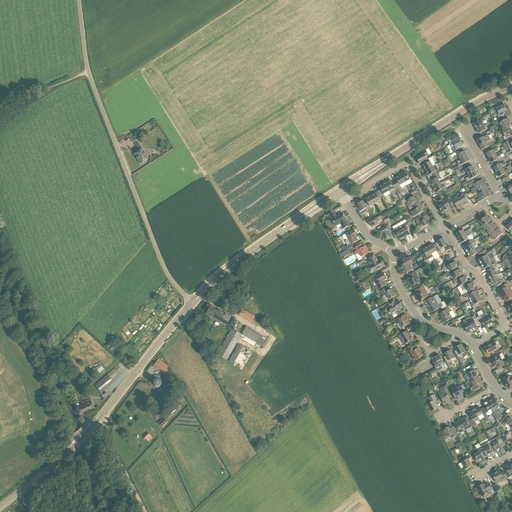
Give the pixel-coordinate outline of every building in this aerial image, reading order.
[(504,111),(507,110),(504,104),(497,108),(493,110),(495,113),(496,112),(499,118),(506,114),(504,111)] [(511,122),(510,121),(508,118),(499,123),(502,127),(500,128),(500,129),(501,132),(511,126),(509,123),(511,122)] [(485,121),(483,119),(479,121),(480,121),(474,124),(476,128),(484,124),(483,122),(485,121)] [(485,124),(484,124),(476,128),(479,134),(487,129),(486,127),(487,126),(486,124),(485,124)] [(511,136),(511,132),(510,128),(511,127),(511,126),(501,132),(502,131),(508,141),(511,139),(511,136)] [(460,140),(461,140),(458,134),(452,137),(451,134),(446,137),(448,142),(449,141),(451,145),(453,143),(460,140)] [(480,145),(487,141),(485,139),(489,137),(488,135),(477,140),(480,145)] [(463,146),(460,140),(453,143),(451,145),(450,145),(452,149),(451,149),(454,154),(459,151),(462,150),(460,147),(463,146)] [(482,150),(493,144),(491,140),(487,142),(487,141),(480,145),(482,150)] [(489,158),(496,155),(495,152),(498,150),(497,148),(487,153),(489,158)] [(149,158),(142,149),(134,154),(140,164),(149,158)] [(426,156),(429,155),(426,150),(420,153),(422,155),(417,158),(420,164),(423,161),(428,159),(426,156)] [(459,151),(454,154),(455,156),(454,157),(455,159),(459,158),(460,160),(467,156),(465,151),(460,154),(459,151)] [(508,157),(506,152),(503,154),(505,156),(502,158),(501,155),(497,157),(496,155),(489,158),(492,163),(498,160),(500,162),(508,157)] [(465,164),(470,161),(467,156),(460,160),(457,162),(459,167),(465,164)] [(426,170),(433,166),(429,159),(428,159),(423,161),(425,164),(423,165),(426,170)] [(443,162),(446,168),(451,165),(448,159),(443,162)] [(497,172),(504,169),(502,167),(506,164),(505,162),(494,168),(497,172)] [(441,168),(438,170),(436,165),(433,166),(426,170),(429,176),(432,174),(433,177),(439,174),(443,171),(441,168)] [(468,174),(475,171),(473,166),(462,172),(463,174),(467,172),(468,174)] [(499,177),(510,172),(509,169),(505,171),(504,169),(497,172),(499,177)] [(473,178),(478,176),(475,171),(468,174),(469,177),(466,179),(467,181),(465,182),(467,185),(468,184),(475,180),(473,178)] [(405,182),(406,182),(411,179),(409,177),(406,172),(403,174),(402,172),(400,174),(405,182)] [(400,185),(405,182),(400,174),(398,175),(399,176),(396,178),(397,180),(394,182),(398,188),(400,187),(400,185)] [(433,187),(441,183),(439,180),(441,179),(439,174),(433,177),(435,179),(430,182),(431,185),(432,184),(433,187)] [(472,192),(485,185),(482,180),(476,183),(475,180),(468,184),(469,187),(473,185),(475,188),(471,190),(472,192)] [(394,182),(392,183),(390,181),(387,183),(386,181),(384,183),(389,191),(394,189),(398,195),(401,194),(398,188),(394,182)] [(442,193),(448,190),(445,186),(447,185),(444,181),(441,183),(433,187),(435,190),(434,190),(436,193),(441,190),(442,193)] [(389,192),(389,191),(384,183),(382,184),(383,185),(380,187),(381,189),(378,191),(382,197),(384,195),(385,197),(391,194),(389,192)] [(488,190),(485,185),(472,192),(473,194),(477,192),(479,195),(488,190)] [(478,203),(491,196),(488,190),(479,195),(480,198),(476,200),(478,203)] [(379,198),(382,197),(378,191),(375,193),(376,194),(371,196),(375,204),(380,201),(379,198)] [(459,199),(463,206),(466,204),(466,205),(469,203),(466,198),(469,197),(466,191),(461,194),(460,193),(457,195),(459,199)] [(370,207),(375,204),(371,196),(366,199),(367,202),(365,204),(368,209),(370,207)] [(409,209),(420,203),(418,198),(416,199),(414,196),(407,200),(409,203),(407,205),(409,209)] [(459,199),(456,200),(455,198),(449,201),(452,206),(455,204),(458,209),(461,208),(460,207),(463,206),(459,199)] [(439,207),(442,212),(443,214),(446,212),(447,213),(449,212),(447,209),(450,207),(446,200),(443,201),(441,202),(442,205),(439,207)] [(365,204),(363,201),(358,204),(359,206),(357,208),(359,212),(364,209),(366,212),(369,211),(368,209),(365,204)] [(421,213),(423,212),(422,209),(423,208),(420,203),(409,209),(411,213),(414,217),(418,214),(419,217),(422,215),(421,213)] [(335,210),(331,212),(329,213),(338,229),(342,227),(343,229),(349,226),(346,220),(347,220),(342,213),(337,215),(335,210)] [(427,215),(425,216),(424,215),(422,215),(419,217),(415,220),(419,226),(418,227),(420,229),(430,224),(428,221),(430,220),(427,215)] [(489,218),(488,217),(487,215),(485,217),(483,216),(478,220),(483,225),(481,226),(483,228),(492,220),(490,218),(489,218)] [(373,227),(379,224),(378,222),(383,219),(381,216),(373,220),(372,217),(367,219),(370,225),(371,225),(373,227)] [(493,222),(494,221),(492,220),(483,228),(485,229),(486,229),(488,232),(487,232),(490,235),(498,227),(496,224),(495,225),(493,222)] [(409,226),(408,224),(407,222),(399,227),(405,238),(410,235),(409,231),(412,229),(410,227),(409,227),(409,226)] [(392,237),(389,232),(391,231),(388,225),(378,231),(381,236),(383,235),(386,240),(392,237)] [(400,240),(405,238),(399,227),(391,231),(395,238),(398,237),(400,240)] [(498,227),(490,235),(491,236),(494,240),(503,233),(500,230),(501,229),(498,227)] [(353,243),(354,243),(358,241),(355,235),(357,234),(354,229),(345,234),(348,239),(347,240),(346,242),(348,246),(345,247),(347,250),(348,249),(354,246),(353,243)] [(470,232),(468,230),(465,232),(463,230),(457,233),(458,237),(457,237),(458,239),(470,232)] [(471,235),(471,234),(470,232),(458,239),(459,241),(460,240),(462,243),(469,239),(467,237),(471,235)] [(448,244),(447,245),(443,238),(438,241),(439,242),(436,244),(441,253),(445,250),(446,252),(451,249),(448,244)] [(467,253),(479,247),(474,239),(468,243),(469,246),(465,248),(467,253)] [(441,253),(436,244),(434,245),(433,244),(428,247),(433,257),(441,253)] [(366,246),(363,248),(361,245),(355,248),(354,246),(348,249),(352,255),(354,255),(356,254),(356,255),(359,254),(361,257),(369,253),(368,250),(366,246)] [(486,252),(487,252),(485,249),(482,250),(480,246),(479,247),(467,253),(470,258),(479,253),(481,255),(486,252)] [(426,261),(433,257),(428,247),(423,250),(425,253),(422,255),(426,261)] [(349,250),(348,249),(340,254),(342,258),(351,253),(349,250)] [(492,259),(494,257),(492,254),(494,253),(492,249),(487,252),(486,252),(487,255),(479,260),(479,261),(478,262),(480,264),(481,264),(492,259)] [(371,274),(381,268),(385,266),(381,259),(378,261),(375,255),(368,259),(370,262),(369,263),(370,266),(368,267),(371,274)] [(414,264),(412,261),(410,257),(405,260),(406,263),(400,267),(402,271),(403,273),(404,273),(404,274),(413,269),(411,266),(414,264)] [(497,262),(494,257),(492,259),(481,264),(482,265),(481,266),(482,269),(484,268),(484,269),(487,268),(489,270),(497,266),(499,265),(497,262)] [(450,271),(454,269),(458,267),(457,265),(458,265),(456,262),(455,263),(455,262),(451,264),(449,262),(444,265),(446,269),(448,269),(449,269),(450,271)] [(499,270),(497,266),(489,270),(487,271),(489,274),(487,275),(490,280),(500,274),(498,271),(499,271),(499,270)] [(454,279),(459,276),(462,275),(461,273),(462,273),(460,270),(459,270),(455,272),(454,269),(450,271),(444,275),(445,277),(448,278),(450,277),(452,277),(453,277),(454,279)] [(411,288),(416,285),(422,282),(416,271),(408,275),(410,279),(408,281),(411,288)] [(379,290),(382,288),(386,286),(383,281),(387,279),(384,273),(376,277),(375,275),(369,278),(372,282),(375,282),(379,290)] [(506,282),(504,277),(502,277),(503,276),(502,273),(500,274),(490,280),(493,285),(496,283),(498,286),(506,282)] [(460,286),(467,282),(468,282),(467,280),(468,280),(466,277),(465,276),(461,279),(459,276),(454,279),(452,280),(455,285),(459,283),(460,286)] [(464,294),(472,290),(476,287),(475,286),(475,285),(474,283),(473,283),(473,282),(469,285),(467,282),(460,286),(463,291),(464,294)] [(506,302),(511,298),(511,289),(508,283),(501,287),(503,290),(498,292),(501,297),(502,296),(506,302)] [(417,297),(419,302),(426,298),(429,296),(424,286),(416,290),(419,295),(417,297)] [(389,300),(392,298),(396,295),(394,291),(393,292),(392,289),(389,291),(387,288),(380,291),(383,297),(386,295),(389,300)] [(472,299),(480,295),(479,294),(480,293),(478,291),(477,290),(473,293),(472,290),(464,294),(462,295),(463,297),(466,298),(468,297),(470,298),(471,297),(472,299)] [(433,312),(445,305),(443,302),(442,303),(437,295),(431,298),(427,300),(427,301),(433,312)] [(479,303),(483,300),(483,299),(482,296),(481,297),(480,295),(472,299),(474,302),(472,303),(472,305),(474,309),(478,307),(480,305),(479,303)] [(396,304),(394,300),(387,303),(389,306),(388,306),(388,307),(386,308),(385,309),(387,312),(388,313),(390,316),(400,311),(399,310),(399,309),(403,307),(400,302),(396,304)] [(442,319),(444,323),(453,318),(450,313),(451,312),(448,306),(442,309),(444,312),(441,313),(444,318),(442,319)] [(231,317),(223,312),(218,309),(217,311),(210,307),(206,314),(226,326),(231,317)] [(239,315),(251,322),(255,316),(243,309),(239,315)] [(493,317),(491,312),(490,312),(485,315),(491,327),(493,325),(493,324),(495,323),(493,318),(493,317)] [(402,328),(406,326),(410,324),(407,319),(408,319),(406,314),(395,320),(397,325),(399,323),(402,328)] [(491,327),(485,315),(484,314),(481,315),(476,318),(478,322),(480,325),(483,324),(485,329),(488,327),(488,328),(491,327)] [(478,322),(476,318),(475,316),(470,319),(471,320),(468,322),(474,331),(476,330),(476,329),(478,328),(476,323),(478,322)] [(471,333),(474,331),(468,322),(466,323),(465,323),(462,324),(464,329),(465,328),(468,333),(471,332),(471,333)] [(267,341),(245,328),(242,335),(263,347),(267,341)] [(242,335),(231,329),(217,355),(227,361),(240,338),(242,335)] [(409,335),(409,334),(408,331),(399,336),(404,345),(409,343),(409,344),(415,341),(412,336),(410,337),(409,335)] [(485,348),(489,354),(499,349),(495,342),(485,348)] [(454,351),(460,361),(462,360),(464,359),(463,356),(465,355),(465,356),(469,354),(467,351),(466,351),(462,344),(456,347),(457,350),(454,351)] [(243,347),(240,345),(230,362),(233,364),(243,347)] [(414,359),(415,358),(416,360),(423,356),(419,348),(417,350),(415,346),(407,351),(410,356),(413,354),(413,356),(412,356),(414,359)] [(451,360),(455,358),(451,350),(445,353),(447,356),(444,357),(449,367),(454,365),(451,360)] [(441,366),(444,364),(440,355),(434,358),(436,361),(433,362),(436,368),(438,371),(443,369),(441,366)] [(498,369),(505,365),(500,355),(492,360),(495,366),(497,366),(498,369)] [(169,377),(174,371),(156,360),(152,366),(169,377)] [(96,373),(103,371),(100,365),(94,367),(96,373)] [(473,367),(471,368),(470,366),(465,369),(465,371),(463,372),(466,376),(465,376),(468,382),(479,376),(475,370),(473,367)] [(266,370),(263,372),(269,381),(273,379),(266,370)] [(108,375),(95,385),(101,393),(114,382),(108,375)] [(153,376),(152,377),(152,376),(149,381),(149,384),(150,386),(151,387),(155,390),(155,387),(159,387),(162,392),(165,390),(166,388),(167,387),(168,385),(168,382),(165,382),(164,380),(163,378),(162,377),(160,375),(158,375),(157,375),(156,375),(155,375),(154,375),(153,376)] [(511,375),(511,376),(510,376),(503,380),(506,387),(507,386),(509,389),(511,387),(511,375)] [(471,388),(472,387),(474,391),(482,386),(481,383),(482,382),(479,376),(468,382),(471,388)] [(460,396),(465,394),(461,385),(451,390),(457,400),(461,398),(460,396)] [(449,398),(452,396),(446,386),(440,389),(442,392),(439,393),(445,404),(448,403),(451,402),(449,398)] [(438,408),(434,402),(438,400),(435,394),(424,400),(427,405),(428,405),(432,411),(438,408)] [(95,409),(93,404),(90,398),(80,402),(82,406),(76,408),(79,415),(95,409)] [(496,407),(499,405),(495,398),(489,401),(495,412),(498,410),(496,407)] [(499,417),(495,412),(489,401),(484,404),(487,408),(484,410),(488,416),(493,413),(498,422),(500,419),(499,417)] [(484,410),(482,411),(479,407),(474,410),(478,417),(480,420),(484,418),(487,422),(490,420),(488,416),(484,410)] [(480,420),(478,417),(474,410),(469,413),(472,419),(470,420),(473,426),(474,427),(477,426),(475,422),(480,420)] [(509,427),(511,424),(511,423),(511,418),(511,417),(511,415),(508,413),(500,423),(505,426),(507,425),(509,427)] [(162,428),(167,422),(162,417),(157,423),(162,428)] [(473,426),(470,420),(468,417),(465,418),(460,421),(466,431),(466,430),(470,428),(473,426)] [(461,433),(466,431),(460,421),(455,423),(458,430),(456,431),(458,435),(459,436),(461,435),(461,433)] [(453,427),(450,429),(449,427),(444,430),(448,437),(451,436),(452,438),(458,435),(456,431),(453,427)] [(491,441),(496,451),(497,452),(499,450),(500,452),(503,450),(502,447),(505,445),(500,436),(491,441)] [(493,453),(496,451),(491,441),(482,446),(487,456),(488,457),(490,455),(491,457),(494,455),(493,453)] [(487,456),(482,446),(481,447),(477,449),(476,449),(478,452),(474,454),(478,462),(481,460),(482,462),(485,460),(484,458),(487,456)] [(472,461),(470,456),(469,455),(465,457),(464,456),(460,458),(466,469),(472,466),(470,462),(472,461)] [(507,476),(505,472),(502,474),(500,470),(492,474),(497,483),(501,482),(501,483),(508,479),(507,476)] [(493,490),(491,487),(489,483),(483,486),(482,485),(478,487),(483,496),(490,493),(489,492),(493,490)]
